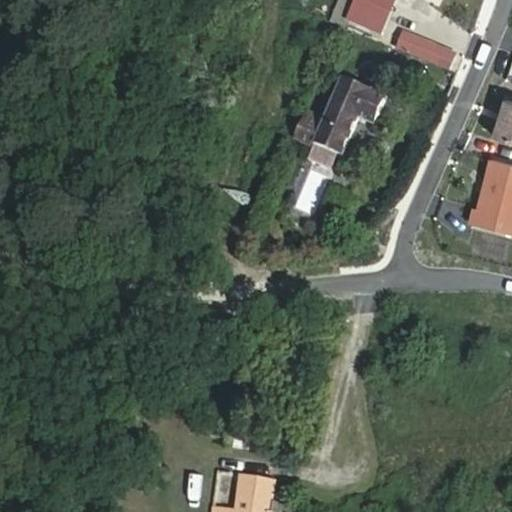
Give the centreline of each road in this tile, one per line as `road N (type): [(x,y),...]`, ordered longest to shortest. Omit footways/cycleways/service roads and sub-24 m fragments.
road 1 (residential): [(0,254),(135,298),(308,299),(402,256)]
road 2 (residential): [(402,256),(477,94),(510,0)]
